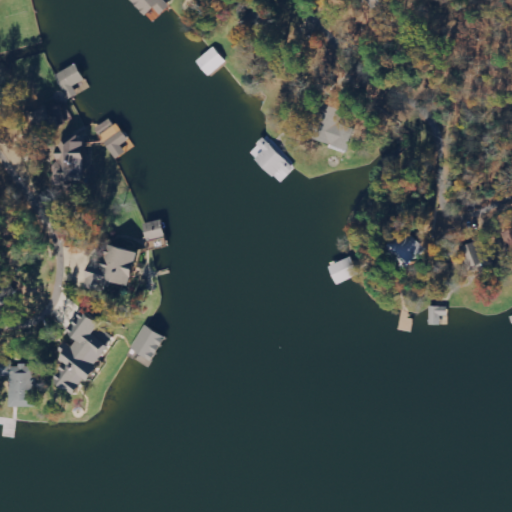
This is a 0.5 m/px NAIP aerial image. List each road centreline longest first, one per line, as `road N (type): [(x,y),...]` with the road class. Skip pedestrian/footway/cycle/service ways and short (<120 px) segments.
road 1 (residential): [(316,0),(440,115),(452,207),(511,191)]
road 2 (residential): [(0,140),(65,224),(54,307),(0,326)]
